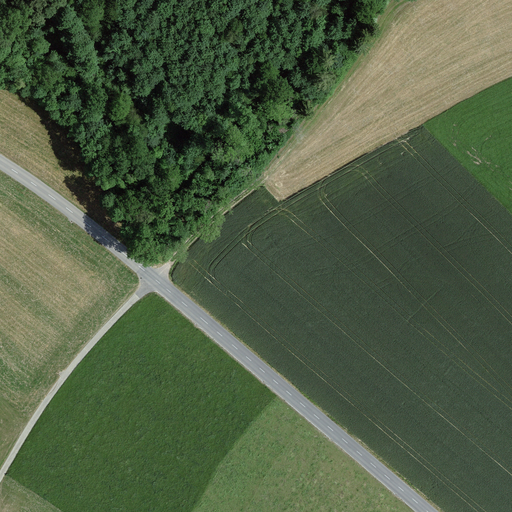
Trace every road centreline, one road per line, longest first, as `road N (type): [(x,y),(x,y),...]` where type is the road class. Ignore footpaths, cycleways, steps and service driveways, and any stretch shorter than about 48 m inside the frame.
road 1 (tertiary): [(423,511),(153,279)]
road 2 (residential): [(0,480),(47,403),(153,279)]
road 3 (tertiary): [(153,279),(160,262),(0,165)]
